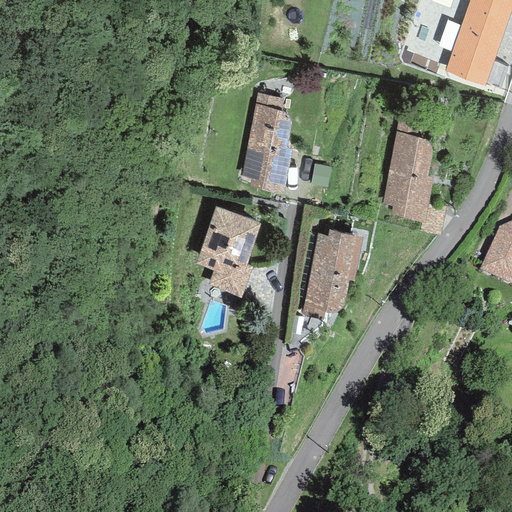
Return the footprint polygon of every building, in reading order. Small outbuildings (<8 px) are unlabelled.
[(511,0),(468,0),(443,71),(484,86),(511,5),(511,0)] [(440,39),(450,42),(458,17),(448,14),(440,39)] [(282,100),(257,93),(242,175),(250,178),(250,187),(282,194),(291,149),(284,148),(290,128),(291,120),(289,117),(285,113),(280,111),(282,100)] [(419,231),(441,235),(446,209),(428,206),(432,178),(426,176),(431,157),(431,150),(428,144),(425,141),(420,140),(425,122),(399,117),(383,203),(391,205),(389,214),(420,222),(419,231)] [(330,168),(315,165),(311,185),(326,188),(330,168)] [(260,224),(215,207),(194,263),(213,270),(207,286),(241,298),(252,267),(245,264),(260,224)] [(511,219),(498,226),(479,270),(511,282),(511,219)] [(361,238),(327,231),(327,238),(317,234),(301,318),(323,322),(323,314),(331,313),(336,311),(340,309),(344,303),(349,281),(352,282),(361,238)] [(463,407),(437,404),(433,428),(459,432),(463,407)]
